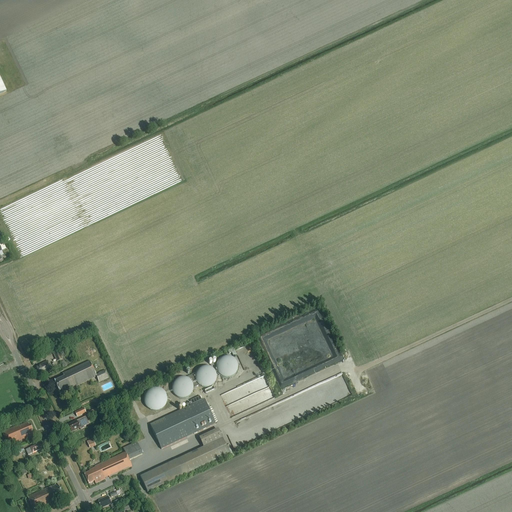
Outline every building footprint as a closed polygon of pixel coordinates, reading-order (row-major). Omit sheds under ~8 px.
[(229,350),(230,353),(233,352),(235,356),(238,355),(235,347),(229,350)] [(56,362),(62,359),(58,350),(52,352),(56,362)] [(237,371),(238,368),(238,366),(237,364),(237,362),(235,360),(233,358),(231,357),(230,356),(228,356),(225,356),(223,357),(221,357),(220,358),(218,360),(217,362),(216,364),(216,366),(216,369),(216,371),(217,372),(218,374),(220,375),(221,376),(224,377),(226,378),(229,378),(230,377),(232,376),(234,375),(235,374),(236,372),(237,371)] [(45,372),(45,373),(52,370),(48,361),(39,365),(40,366),(36,368),(40,375),(45,372)] [(70,389),(96,377),(99,382),(108,378),(105,370),(99,373),(99,374),(96,375),(89,361),(63,374),(64,377),(54,381),(59,391),(64,388),(65,390),(69,388),(70,389)] [(195,373),(195,374),(195,375),(195,376),(195,377),(195,378),(195,379),(195,380),(195,381),(196,381),(196,382),(197,383),(197,384),(198,385),(199,386),(201,387),(203,388),(205,388),(206,388),(208,388),(211,386),(212,386),(214,384),(215,382),(216,381),(216,380),(216,378),(216,376),(216,374),(216,373),(215,371),(213,369),(211,368),(210,367),(208,366),(206,366),(204,366),(202,367),(201,367),(199,368),(197,370),(196,371),(195,373)] [(195,375),(195,374),(195,373),(186,378),(187,378),(188,378),(188,379),(189,379),(190,380),(191,381),(191,382),(192,383),(192,384),(193,384),(193,385),(193,386),(193,387),(193,388),(199,386),(198,385),(197,384),(197,383),(196,382),(196,381),(195,381),(195,380),(195,379),(195,378),(195,377),(195,376),(195,375)] [(192,392),(193,390),(193,388),(193,387),(193,386),(193,385),(193,384),(192,384),(192,383),(191,382),(191,381),(190,380),(189,379),(188,379),(188,378),(187,378),(186,378),(185,377),(183,377),(181,377),(180,377),(177,378),(176,379),(174,381),(173,382),(172,384),(171,386),(171,389),(172,390),(172,392),(173,393),(174,395),(175,396),(177,397),(179,398),(180,398),(182,399),(184,398),(187,398),(189,396),(191,395),(192,393),(192,392)] [(152,411),(154,411),(156,411),(158,411),(160,410),(163,408),(164,407),(166,404),(167,402),(167,400),(167,398),(167,396),(165,393),(164,391),(163,390),(161,389),(159,388),(156,388),(154,388),(152,388),(150,389),(147,391),(146,392),(145,394),(144,397),(143,399),(144,401),(144,403),(145,405),(146,407),(149,409),(150,410),(152,411)] [(226,403),(229,410),(253,398),(251,394),(241,400),(238,395),(237,395),(238,396),(233,398),(231,396),(230,397),(232,400),(226,403)] [(204,399),(150,425),(161,449),(216,424),(204,399)] [(77,417),(85,413),(83,408),(75,412),(77,417)] [(89,417),(100,412),(98,408),(87,413),(89,417)] [(83,427),(89,424),(85,417),(74,422),(74,423),(69,426),(72,432),(80,428),(80,430),(84,428),(83,427)] [(31,431),(33,430),(30,425),(29,426),(27,423),(19,426),(19,425),(2,432),(8,446),(28,437),(27,435),(32,433),(31,431)] [(230,454),(222,438),(140,476),(148,492),(230,454)] [(95,445),(93,439),(87,442),(90,448),(95,445)] [(136,442),(123,448),(125,453),(98,465),(95,467),(95,468),(89,470),(90,472),(84,474),(88,484),(94,481),(95,484),(132,467),(129,461),(142,455),(136,442)] [(32,453),(41,449),(39,444),(30,448),(26,450),(28,455),(32,453)] [(60,494),(61,493),(59,488),(57,489),(56,485),(51,487),(47,489),(47,488),(27,497),(34,511),(57,501),(57,500),(61,498),(60,494)] [(101,506),(102,508),(111,504),(107,496),(99,500),(99,502),(98,503),(100,507),(101,506)]
